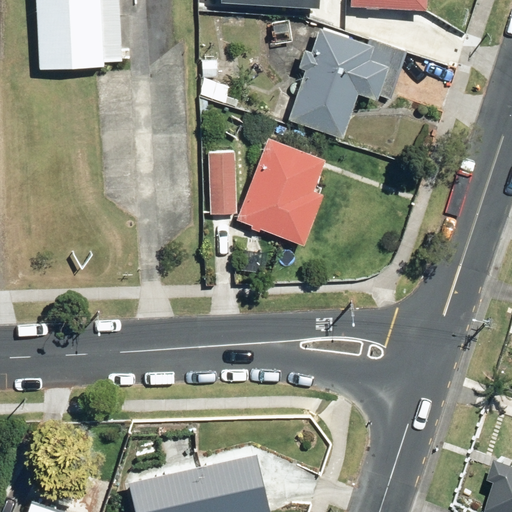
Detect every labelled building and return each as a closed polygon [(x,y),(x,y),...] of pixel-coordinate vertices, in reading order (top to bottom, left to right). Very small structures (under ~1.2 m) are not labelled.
[(36,0),(40,67),(104,64),(103,59),(122,58),(119,0),(36,0)] [(344,0),(344,10),(418,13),(418,0),(344,0)] [(364,46),(315,30),(307,54),(297,51),(290,71),(300,74),(285,122),(337,139),(351,96),(370,102),(372,95),(390,101),(406,50),(367,38),(364,46)] [(456,42),(416,32),(409,60),(449,70),(456,42)] [(268,37),(242,36),(241,66),(266,68),(268,37)] [(210,102),(229,103),(230,83),(216,83),(217,54),(198,53),(196,117),(209,118),(210,102)] [(232,222),(299,247),(317,197),(307,194),(319,163),(262,142),(234,216),(232,222)] [(230,150),(203,151),(207,218),(234,216),(230,150)] [(264,254),(238,251),(236,273),(262,275),(264,254)] [(260,511),(247,452),(118,481),(125,511),(260,511)] [(54,511),(27,502),(23,511),(54,511)]
